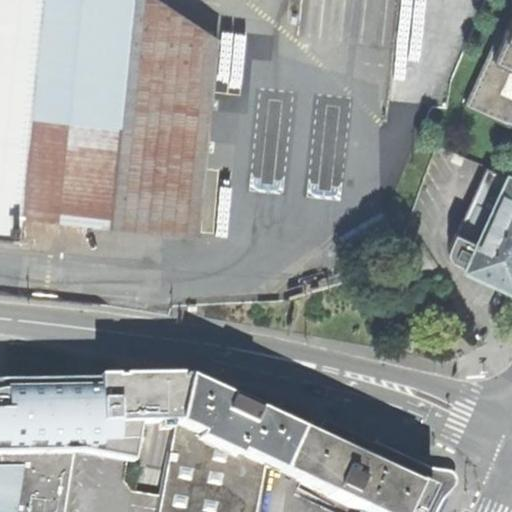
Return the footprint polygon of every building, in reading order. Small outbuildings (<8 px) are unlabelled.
[(0,0),(0,237),(21,240),(23,217),(90,225),(200,238),(221,58),(125,0),(0,0)] [(397,0),(398,43),(419,43),(419,5),(415,5),(414,0),(397,0)] [(511,16),(505,32),(499,29),(465,106),(511,126),(511,124),(511,123),(511,16)] [(481,241),(511,177),(489,168),(459,231),(451,249),(452,255),(455,260),(470,267),(481,241)] [(470,267),(511,286),(511,176),(511,177),(481,241),(470,267)] [(113,378),(94,378),(94,381),(98,404),(101,426),(141,425),(165,422),(175,378),(176,373),(131,378),(133,386),(113,386),(113,378)] [(175,378),(165,422),(174,426),(185,431),(184,435),(222,453),(225,448),(264,466),(360,511),(359,511),(431,511),(440,495),(444,491),(449,488),(452,483),(451,477),(448,473),(443,471),(435,471),(430,470),(371,442),(369,446),(363,443),(322,423),(315,438),(238,403),(176,373),(175,378)] [(78,453),(131,464),(141,425),(101,426),(98,404),(94,381),(64,381),(4,382),(0,382),(0,454),(72,453),(78,453)] [(158,511),(255,511),(264,466),(225,448),(222,453),(184,435),(185,431),(174,426),(158,511)] [(0,511),(63,511),(72,453),(0,454),(0,511)]
